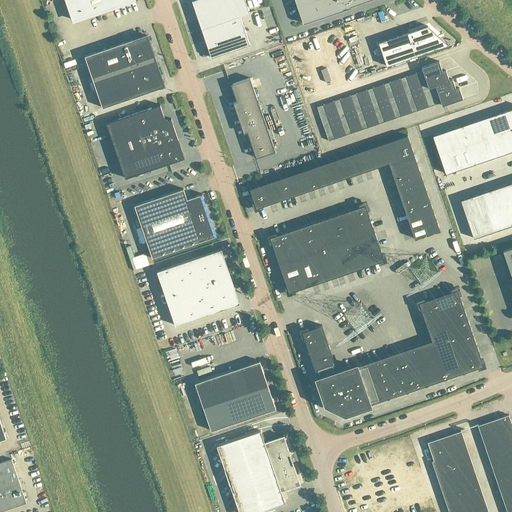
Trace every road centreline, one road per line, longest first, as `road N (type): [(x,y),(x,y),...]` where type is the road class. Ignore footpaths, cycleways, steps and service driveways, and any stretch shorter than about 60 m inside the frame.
road 1 (unclassified): [(316,451),(161,0)]
road 2 (unclassified): [(316,451),(511,379)]
road 3 (unknown): [(381,0),(297,29),(281,0)]
